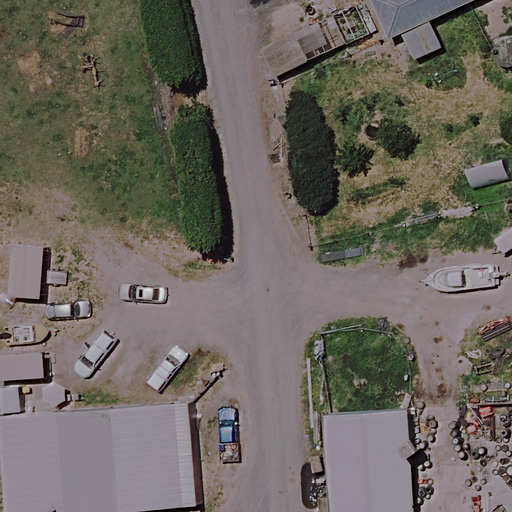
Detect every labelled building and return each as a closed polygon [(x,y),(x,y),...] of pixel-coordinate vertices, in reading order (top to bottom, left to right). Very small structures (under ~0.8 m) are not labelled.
[(378,0),(396,40),(406,35),(417,60),(449,46),(438,21),(483,0),(378,0)] [(0,152),(19,149),(9,98),(0,99),(0,152)] [(95,147),(66,105),(43,121),(71,163),(95,147)] [(207,506),(201,404),(10,415),(15,511),(152,511),(153,509),(207,506)] [(423,511),(417,410),(334,416),(340,511),(423,511)]
